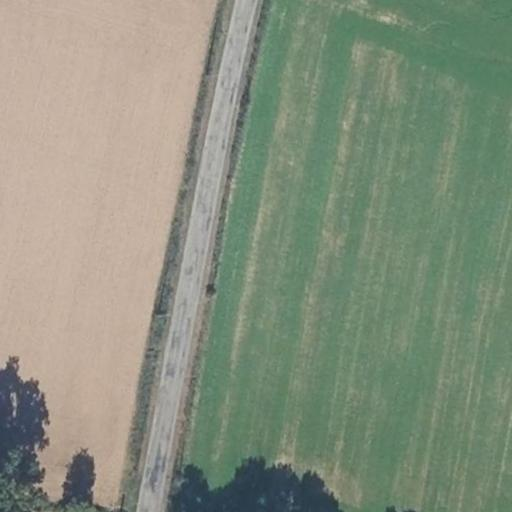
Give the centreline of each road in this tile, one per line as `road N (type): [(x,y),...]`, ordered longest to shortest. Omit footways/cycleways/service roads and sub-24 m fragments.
road 1 (residential): [(243,0),(145,511)]
road 2 (unknown): [(0,497),(124,511)]
